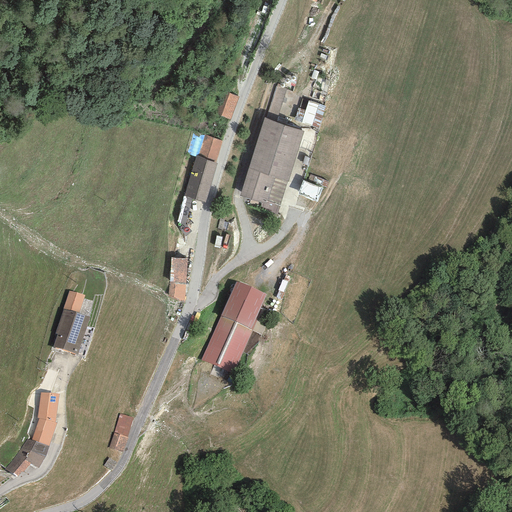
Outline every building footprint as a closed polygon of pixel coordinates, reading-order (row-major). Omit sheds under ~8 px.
[(239,95),(223,90),(215,114),(232,119),(239,95)] [(303,96),(296,119),(321,126),(328,103),(303,96)] [(303,128),(263,117),(240,193),(280,205),(303,128)] [(223,139),(204,134),(198,157),(217,162),(223,139)] [(198,157),(196,156),(185,193),(206,200),(217,162),(198,157)] [(301,178),(306,163),(297,161),(293,176),(301,178)] [(323,185),(302,179),(298,194),(318,200),(323,185)] [(187,258),(171,257),(169,295),(185,299),(187,258)] [(266,300),(235,286),(203,361),(234,374),(266,300)] [(86,298),(70,292),(64,312),(81,316),(86,298)] [(81,316),(64,312),(54,350),(79,356),(92,318),(81,316)] [(61,394),(45,392),(42,418),(58,422),(61,394)] [(134,420),(120,416),(110,449),(124,454),(134,420)] [(40,418),(31,441),(49,448),(58,422),(42,418),(40,418)] [(31,441),(27,439),(5,469),(20,480),(31,465),(40,469),(49,448),(31,441)] [(117,464),(110,459),(105,466),(112,472),(117,464)]
